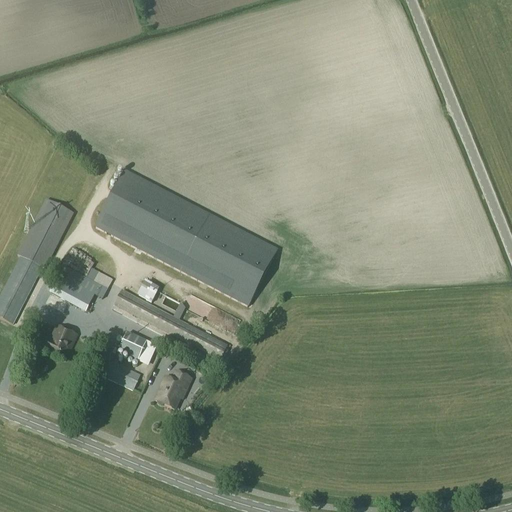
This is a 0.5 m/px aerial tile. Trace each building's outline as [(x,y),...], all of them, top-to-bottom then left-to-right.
[(124,172),(94,229),(247,308),(277,252),(124,172)] [(19,258),(0,295),(0,320),(12,326),(39,272),(43,270),(71,215),(44,201),(16,257),(19,258)] [(62,268),(56,278),(101,302),(106,292),(62,268)] [(86,314),(90,305),(53,285),(48,294),(86,314)] [(121,293),(113,308),(220,363),(227,348),(121,293)] [(150,304),(157,307),(162,297),(155,294),(150,304)] [(49,335),(41,350),(64,362),(76,338),(55,328),(51,336),(49,335)] [(122,344),(117,355),(137,364),(144,348),(126,339),(124,345),(122,344)] [(89,355),(82,370),(133,393),(141,378),(89,355)] [(142,374),(146,364),(141,362),(137,371),(142,374)] [(164,380),(154,403),(175,412),(180,401),(182,402),(191,382),(176,376),(173,384),(164,380)]
